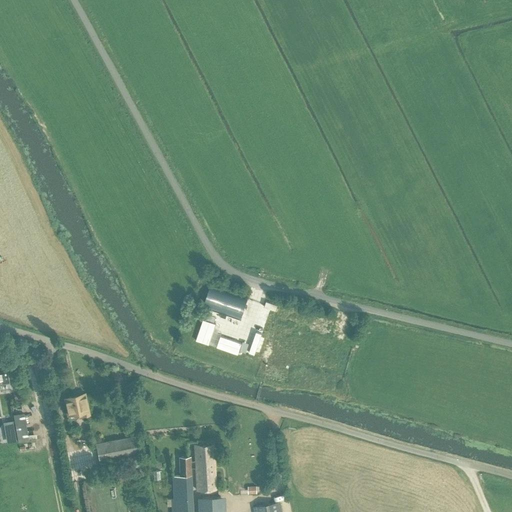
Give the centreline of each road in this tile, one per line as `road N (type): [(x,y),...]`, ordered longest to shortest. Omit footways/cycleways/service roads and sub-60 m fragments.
road 1 (unclassified): [(72,0),(209,249),(230,272),(511,344)]
road 2 (unclassified): [(0,327),(511,477)]
road 3 (track): [(62,511),(31,375),(12,331)]
